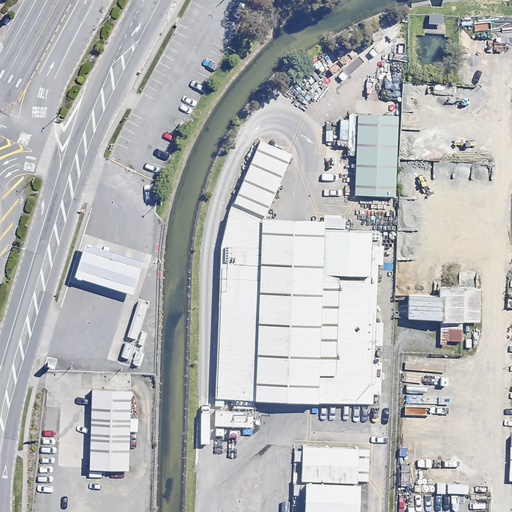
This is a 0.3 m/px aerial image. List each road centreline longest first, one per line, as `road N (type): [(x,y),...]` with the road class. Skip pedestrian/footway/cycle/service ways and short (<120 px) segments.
road 1 (secondary): [(165,0),(79,182),(23,370),(1,511)]
road 2 (secondary): [(0,387),(87,100),(137,0)]
